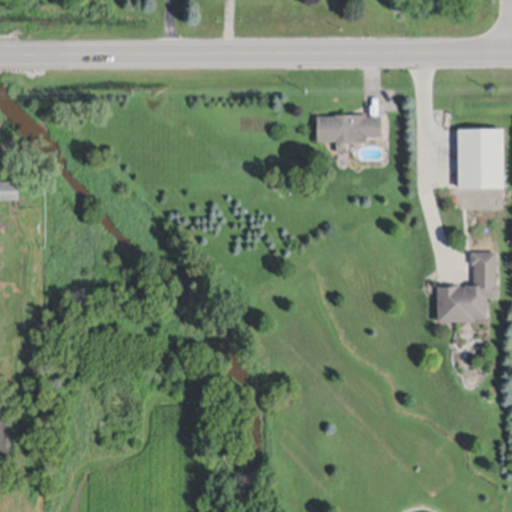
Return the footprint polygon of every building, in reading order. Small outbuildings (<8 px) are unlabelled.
[(317,114),(335,114),(335,112),(367,113),(367,115),(381,115),(381,135),(367,135),(367,140),(336,140),(336,139),(317,139),(317,114)] [(458,126),(503,126),(504,185),(458,186),(458,126)] [(0,179),(18,179),(18,198),(0,197),(0,179)] [(299,180),(308,180),(308,192),(299,192),(299,180)] [(272,182),(285,182),(285,190),(272,189),(272,182)] [(438,320),(437,284),(450,284),(450,282),(459,282),(459,285),(466,285),(466,283),(474,283),(474,263),(470,263),(470,250),(496,250),(496,283),(498,283),(498,296),(487,296),(487,316),(475,316),(475,320),(438,320)]
